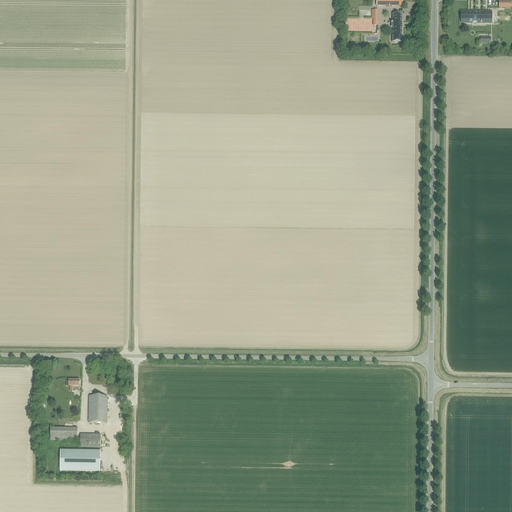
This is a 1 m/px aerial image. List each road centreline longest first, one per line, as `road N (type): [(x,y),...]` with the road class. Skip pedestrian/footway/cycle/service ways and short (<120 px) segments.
road 1 (unclassified): [(0,355),(430,359)]
road 2 (unclassified): [(434,0),(430,359)]
road 3 (unclassified): [(430,384),(429,511)]
